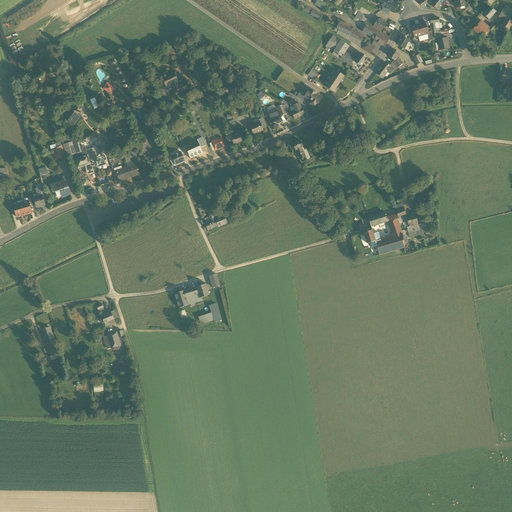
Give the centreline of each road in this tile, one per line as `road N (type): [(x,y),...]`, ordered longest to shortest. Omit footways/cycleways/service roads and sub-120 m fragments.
road 1 (residential): [(341,236),(160,291),(46,309),(0,329)]
road 2 (secondary): [(83,202),(269,143),(343,106)]
road 3 (unclassified): [(355,99),(382,152),(469,138),(511,144)]
road 4 (unclassified): [(187,0),(343,106)]
road 5 (track): [(123,326),(159,511)]
road 6 (secondary): [(355,99),(469,61)]
